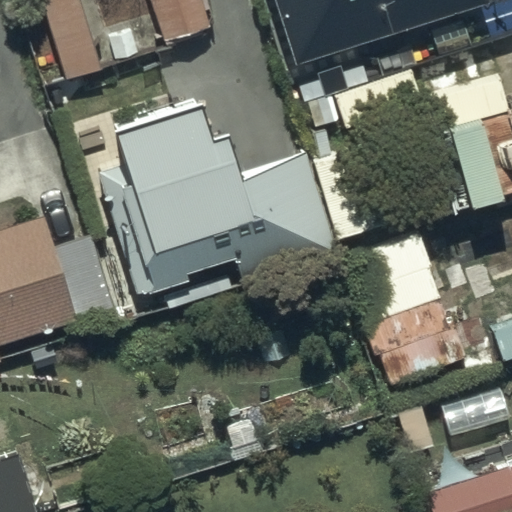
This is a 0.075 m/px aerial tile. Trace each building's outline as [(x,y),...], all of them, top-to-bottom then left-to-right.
[(95,69),(73,0),(34,0),(59,80),(95,69)] [(204,23),(196,0),(144,0),(157,38),(204,23)] [(275,0),(296,62),(485,0),(275,0)] [(511,53),(467,66),(466,62),(433,71),(443,108),(489,94),(492,104),(406,130),(430,212),(511,187),(511,53)] [(190,135),(180,101),(98,127),(109,164),(89,169),(125,294),(157,285),(162,304),(226,285),(225,283),(331,253),(302,152),(225,174),(212,128),(190,135)] [(44,246),(34,215),(0,226),(0,338),(105,304),(82,234),(44,246)] [(450,356),(429,298),(357,324),(378,382),(450,356)] [(0,460),(0,511),(34,511),(17,456),(0,460)] [(511,511),(511,459),(417,490),(423,511),(511,511)]
